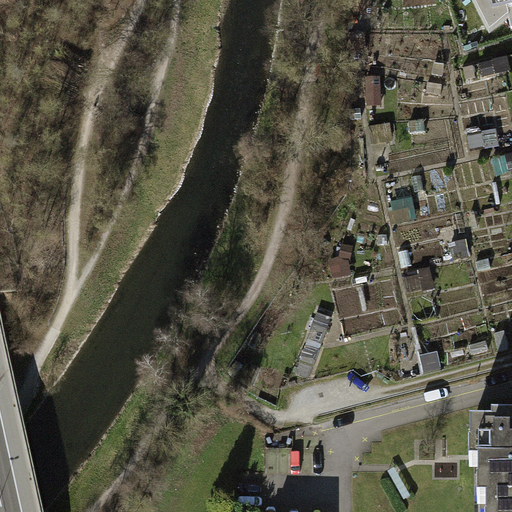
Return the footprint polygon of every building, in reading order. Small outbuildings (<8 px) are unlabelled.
[(388,141),(386,127),(370,129),(373,143),(388,141)] [(408,208),(390,212),(392,225),(411,221),(408,208)] [(467,242),(451,245),(454,259),(469,257),(467,242)] [(348,257),(334,259),(335,273),(350,272),(348,257)] [(318,316),(298,375),(309,378),(329,320),(318,316)] [(440,369),(437,355),(421,359),(425,373),(440,369)] [(511,511),(511,429),(472,430),(473,473),(479,473),(479,508),(486,508),(486,511),(511,511)]
